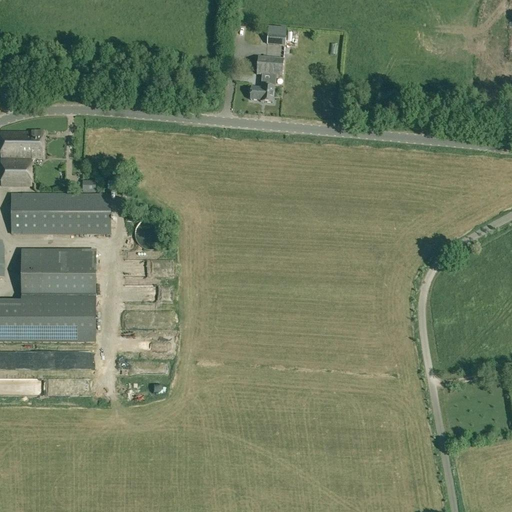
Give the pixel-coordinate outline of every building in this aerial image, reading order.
[(277,35),(277,31),(269,30),(268,45),(285,47),(287,36),(277,35)] [(257,76),(263,76),(262,86),(262,89),(251,88),(250,101),(260,101),(260,103),(273,104),(276,77),(283,78),(285,59),(258,57),(257,76)] [(21,159),(32,159),(44,159),(44,131),(31,131),(31,132),(21,132),(21,159)] [(32,185),(32,159),(21,159),(21,132),(1,132),(1,185),(32,185)] [(111,235),(111,195),(111,194),(108,194),(83,194),(11,194),(11,235),(111,235)] [(136,241),(138,244),(140,247),(143,249),(146,251),(150,252),(153,252),(157,251),(160,249),(163,247),(165,244),(167,241),(168,237),(168,233),(167,230),(165,227),(163,224),(160,222),(157,220),(153,219),(149,219),(146,220),(143,222),(140,224),(137,227),(136,230),(135,234),(135,237),(136,241)] [(21,273),(5,273),(5,303),(0,302),(0,343),(95,344),(95,303),(95,252),(21,252),(21,273)] [(166,328),(166,314),(135,315),(136,329),(166,328)] [(161,385),(147,386),(148,398),(162,397),(161,385)]
